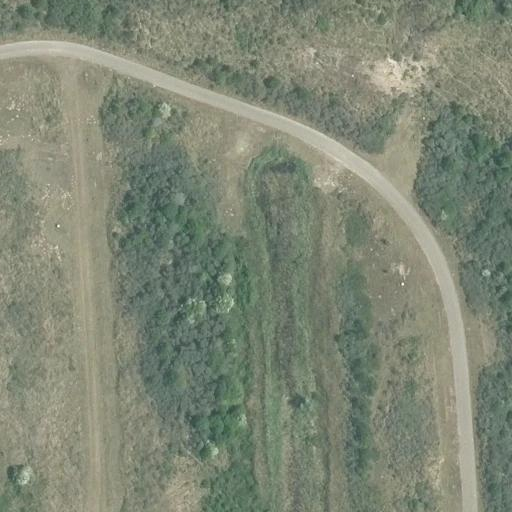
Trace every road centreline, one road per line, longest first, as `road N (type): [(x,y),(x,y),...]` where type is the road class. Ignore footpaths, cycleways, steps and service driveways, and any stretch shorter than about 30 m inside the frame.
road 1 (unclassified): [(470,511),(473,410),(465,352),(426,240),(375,164),(88,54),(0,55)]
road 2 (track): [(90,511),(67,53)]
